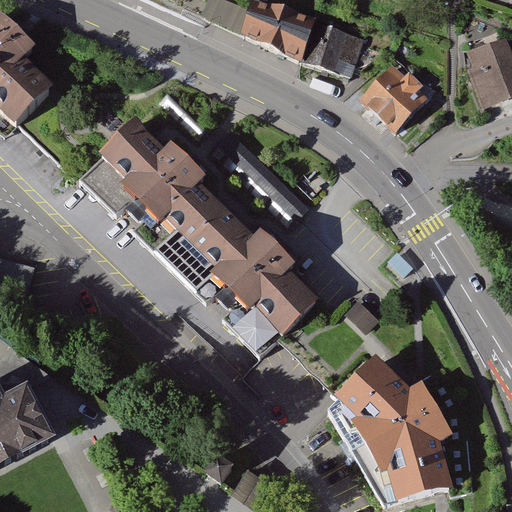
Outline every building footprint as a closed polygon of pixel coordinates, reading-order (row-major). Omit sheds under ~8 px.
[(221,0),(209,0),(201,18),(301,65),(351,82),(355,71),(362,75),(384,54),(363,49),(365,41),(315,25),(317,20),(253,0),(252,0),(249,11),(225,1),(221,0)] [(0,33),(0,113),(2,112),(28,136),(65,98),(37,71),(48,59),(11,23),(0,33)] [(511,49),(508,40),(468,55),(474,70),(468,72),(483,112),(511,100),(511,49)] [(392,67),(359,103),(396,136),(435,93),(425,84),(423,87),(409,75),(405,79),(392,67)] [(164,155),(134,126),(99,162),(127,188),(118,197),(159,235),(168,226),(219,275),(209,285),(248,322),(255,315),(280,339),(315,303),(287,276),(295,267),(260,233),(253,240),(199,188),(206,181),(171,148),(164,155)] [(234,132),(213,152),(291,232),(312,211),(234,132)] [(511,209),(499,203),(486,229),(511,241),(511,209)] [(381,325),(360,306),(348,319),(368,338),(381,325)] [(377,361),(336,400),(358,423),(354,427),(383,476),(389,474),(398,504),(450,489),(439,444),(453,436),(423,386),(409,393),(377,361)] [(0,469),(57,438),(28,384),(8,395),(0,380),(0,469)]
